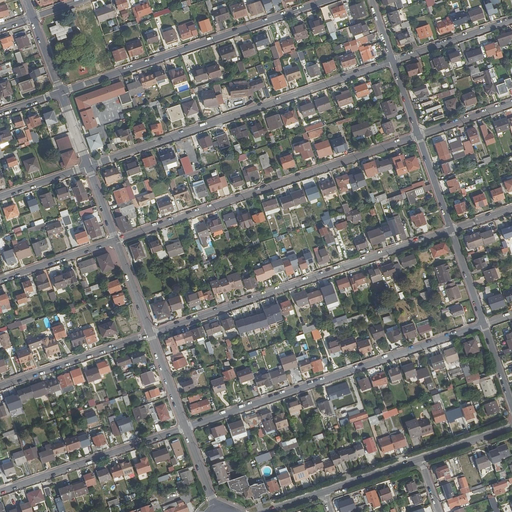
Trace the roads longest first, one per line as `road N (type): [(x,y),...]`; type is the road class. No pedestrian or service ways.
road 1 (residential): [(88,166),(392,61)]
road 2 (residential): [(115,239),(418,135)]
road 3 (residential): [(150,333),(451,229)]
road 4 (residential): [(185,427),(483,324)]
road 5 (residential): [(60,92),(328,0)]
road 6 (residential): [(0,491),(185,427)]
road 7 (residential): [(0,385),(150,333)]
road 8 (residential): [(392,61),(511,19)]
road 9 (residential): [(115,239),(0,279)]
